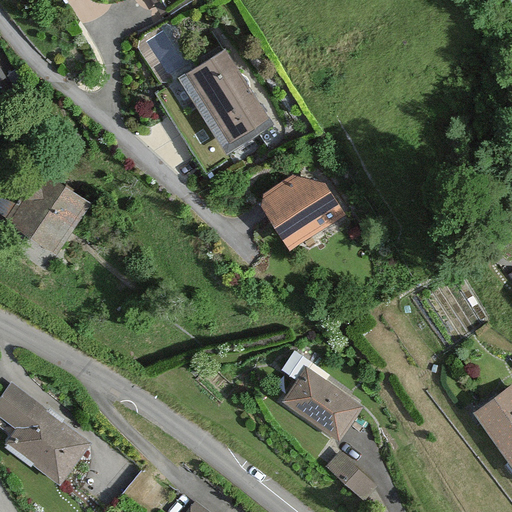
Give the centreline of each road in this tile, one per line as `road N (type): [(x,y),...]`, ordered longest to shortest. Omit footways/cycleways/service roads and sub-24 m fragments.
road 1 (residential): [(0,320),(161,413),(286,511)]
road 2 (residential): [(0,22),(251,258)]
